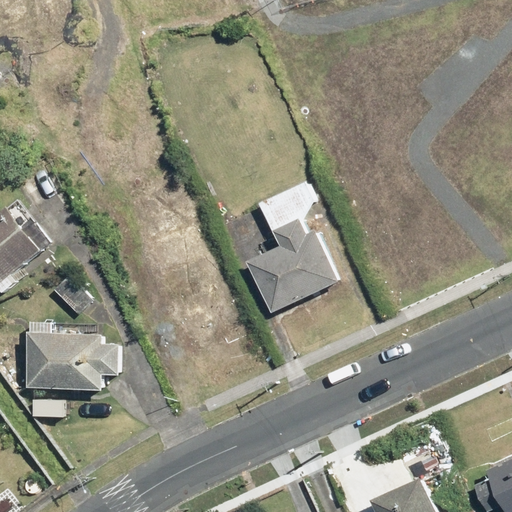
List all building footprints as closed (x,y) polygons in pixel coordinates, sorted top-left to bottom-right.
[(122,0),(96,0),(83,7),(92,25),(126,7),(122,0)] [(140,53),(67,85),(92,143),(165,111),(140,53)] [(511,104),(463,127),(487,178),(511,166),(511,104)] [(352,147),(356,157),(338,165),(359,215),(379,207),(385,222),(455,193),(432,139),(393,155),(384,134),(352,147)] [(185,168),(145,187),(171,239),(210,220),(185,168)] [(283,235),(290,232),(294,240),(259,255),(284,312),(354,282),(329,225),(338,221),(319,178),(268,200),(283,235)] [(26,200),(0,219),(0,293),(61,246),(26,200)] [(226,274),(155,304),(179,360),(250,329),(226,274)] [(138,378),(140,342),(124,341),(124,333),(39,329),(36,385),(115,389),(115,376),(138,378)] [(478,479),(492,509),(508,502),(511,510),(511,456),(492,465),(494,471),(478,479)] [(447,511),(430,473),(382,495),(389,511),(447,511)]
